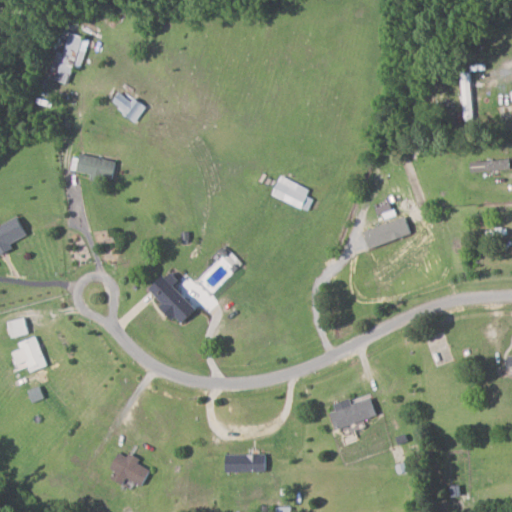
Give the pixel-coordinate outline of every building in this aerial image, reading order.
[(85,36),(71,32),(67,42),(63,41),(54,70),(72,75),(85,36)] [(113,103),(139,122),(150,106),(137,96),(134,100),(122,92),(113,103)] [(511,170),(511,160),(475,161),(475,171),(511,170)] [(313,189),(282,175),(273,195),(310,211),(316,198),(310,196),(313,189)] [(0,228),(0,252),(1,253),(3,256),(17,249),(14,244),(32,235),(23,217),(0,228)] [(202,310),(178,286),(184,281),(174,271),(154,290),(166,303),(165,305),(185,326),(202,310)] [(13,337),(32,333),(29,317),(10,321),(13,337)] [(51,365),(39,335),(20,343),(25,354),(14,359),(18,369),(29,364),(33,373),(51,365)] [(26,377),(31,387),(43,381),(38,371),(26,377)] [(332,408),(340,430),(381,415),(372,393),(332,408)] [(130,478),(146,486),(154,471),(140,463),(142,460),(123,450),(113,469),(118,471),(114,478),(126,484),(130,478)] [(230,472),(270,472),(270,455),(230,454),(230,472)]
